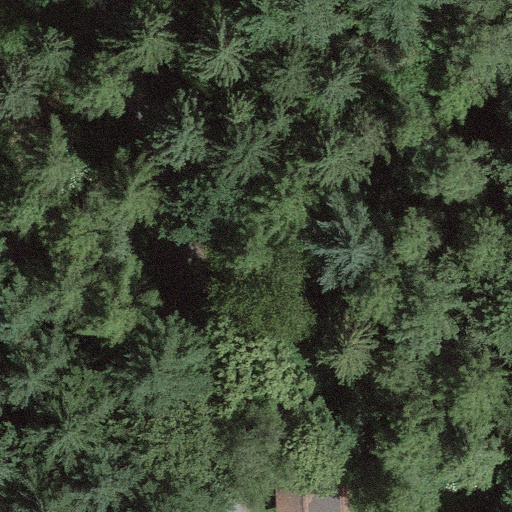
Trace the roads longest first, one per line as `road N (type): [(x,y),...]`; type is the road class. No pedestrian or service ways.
road 1 (track): [(101,0),(197,291),(228,511)]
road 2 (unclassified): [(0,263),(107,402),(214,511)]
